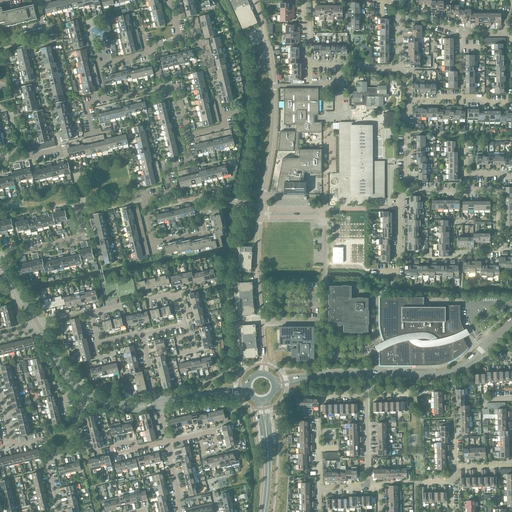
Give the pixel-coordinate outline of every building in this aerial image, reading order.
[(50,0),(48,0),(52,13),(57,11),(55,2),(51,3),(50,0)] [(61,0),(59,0),(62,10),(68,9),(65,0),(62,0),(61,0)] [(280,12),(294,12),(294,6),(290,6),(290,3),(282,3),(282,7),(280,7),(280,12)] [(234,11),(243,30),(258,23),(252,10),(251,10),(250,8),(251,8),(249,4),(243,7),(242,5),(236,8),(236,10),(234,11)] [(0,9),(0,21),(5,20),(6,27),(7,27),(6,25),(11,24),(11,25),(37,19),(37,20),(37,19),(34,5),(33,5),(34,6),(3,14),(2,7),(2,8),(2,9),(0,9)] [(324,21),(324,17),(324,6),(315,6),(315,17),(319,17),(319,20),(323,20),(323,21),(324,21)] [(333,21),(333,17),(333,6),(324,6),(324,17),(328,17),(328,20),(332,20),(332,21),(333,21)] [(333,17),(337,17),(337,20),(341,20),(341,21),(342,21),(342,6),(333,6),(333,17)] [(152,11),(153,17),(163,14),(162,11),(166,10),(165,8),(152,11)] [(294,12),(280,12),(280,13),(280,15),(278,16),(277,17),(277,19),(278,21),(280,21),(290,21),(290,19),(294,19),(294,12)] [(119,17),(120,22),(130,20),(129,16),(132,16),(132,14),(128,15),(128,14),(119,17)] [(168,19),(155,22),(156,27),(166,25),(165,21),(168,21),(168,19)] [(121,27),(123,32),(123,33),(131,31),(132,31),(131,27),(135,26),(134,24),(121,27)] [(66,29),(67,34),(80,31),(79,28),(83,27),(82,25),(69,28),(66,29)] [(286,34),(300,34),(300,28),(296,28),(296,25),(287,25),(287,29),(286,29),(286,34)] [(69,39),(72,39),(85,36),(84,34),(81,35),(80,31),(67,34),(69,39)] [(119,33),(120,39),(136,35),(136,33),(132,34),(131,31),(123,33),(123,32),(119,33)] [(300,34),(286,34),(286,35),(286,40),(287,40),(287,43),(296,43),(296,41),(300,41),(300,34)] [(120,39),(121,44),(133,41),(132,38),(137,37),(136,35),(120,39)] [(72,39),(73,44),(82,42),(82,38),(85,37),(85,36),(72,39)] [(211,45),(221,42),(223,42),(222,36),(210,39),(211,45)] [(121,44),(122,49),(134,46),(133,41),(121,44)] [(16,48),(17,55),(30,52),(30,51),(27,51),(26,48),(25,48),(24,46),(16,48)] [(38,53),(39,55),(52,52),(50,46),(41,49),(42,52),(38,53)] [(134,46),(122,49),(124,55),(136,52),(134,46)] [(188,48),(186,48),(189,60),(194,58),(193,50),(189,51),(188,48)] [(178,50),(176,51),(179,65),(184,64),(182,53),(179,54),(178,50)] [(17,55),(19,61),(28,58),(28,55),(31,54),(30,52),(17,55)] [(168,64),(165,53),(163,54),(164,57),(160,58),(162,66),(163,69),(169,67),(168,64)] [(77,57),(79,62),(87,60),(87,61),(88,60),(88,57),(91,56),(90,54),(77,57)] [(41,63),(41,65),(54,62),(53,57),(43,59),(44,63),(41,63)] [(20,66),(21,71),(23,71),(31,69),(30,66),(36,64),(35,62),(33,63),(20,66)] [(148,64),(145,64),(148,76),(154,74),(152,67),(148,67),(148,64)] [(45,74),(45,76),(58,72),(57,67),(55,67),(55,68),(47,69),(47,70),(48,73),(45,74)] [(21,72),(22,77),(37,73),(36,71),(33,72),(32,68),(31,69),(23,71),(21,71),(21,72)] [(214,75),(214,77),(227,74),(226,69),(218,71),(216,71),(217,75),(214,75)] [(116,70),(113,70),(116,82),(121,80),(119,73),(116,73),(116,70)] [(37,73),(22,77),(24,84),(34,82),(34,80),(35,79),(34,76),(37,75),(37,73)] [(109,77),(106,77),(105,74),(103,74),(104,77),(103,77),(106,86),(111,84),(111,83),(109,77)] [(194,79),(195,84),(205,82),(204,78),(207,78),(207,76),(194,79)] [(47,84),(48,86),(61,83),(59,78),(50,80),(50,84),(47,84)] [(216,86),(217,88),(230,85),(228,80),(219,82),(220,85),(216,86)] [(194,90),(196,89),(209,86),(209,84),(205,85),(205,82),(195,84),(193,85),(194,90)] [(357,82),(357,91),(351,91),(351,94),(352,94),(352,103),(354,103),(354,106),(354,105),(366,105),(366,106),(383,106),(383,97),(389,97),(389,94),(386,94),(386,86),(377,86),(377,88),(367,88),(367,82),(357,82)] [(21,94),(24,93),(37,90),(36,87),(32,88),(31,85),(20,88),(21,94)] [(83,89),(84,95),(96,92),(99,91),(99,89),(95,90),(94,86),(93,86),(93,87),(85,89),(83,89)] [(196,89),(198,95),(207,92),(206,89),(210,88),(209,86),(196,89)] [(50,95),(50,97),(63,94),(62,88),(52,91),(53,94),(50,95)] [(299,133),(322,133),(322,122),(314,122),(314,115),(318,115),(318,89),(283,89),(284,101),(284,109),(284,125),(294,125),(296,125),(296,132),(295,132),(295,131),(280,131),(278,151),(294,151),(295,151),(294,158),(283,158),(276,193),(284,193),(284,195),(306,195),(306,182),(302,182),(303,182),(301,181),(301,178),(303,178),(304,173),(311,174),(321,174),(321,150),(299,149),(299,150),(298,150),(298,133),(299,133)] [(24,93),(25,99),(34,97),(33,94),(37,93),(37,90),(24,93)] [(219,97),(219,98),(232,95),(231,90),(221,92),(222,96),(219,97)] [(25,99),(27,105),(40,102),(39,100),(35,101),(34,97),(25,99)] [(199,100),(200,105),(208,103),(208,104),(210,103),(209,100),(212,99),(212,97),(199,100)] [(141,99),(139,100),(141,111),(147,110),(145,102),(142,103),(141,99)] [(53,108),(53,110),(66,107),(65,101),(56,103),(57,107),(53,108)] [(157,104),(158,110),(169,107),(169,105),(165,105),(165,102),(163,103),(162,101),(161,101),(153,102),(154,105),(157,104)] [(40,102),(27,105),(28,112),(37,110),(36,106),(40,105),(40,102)] [(120,106),(118,106),(121,117),(126,116),(126,115),(125,115),(124,108),(121,109),(120,106)] [(58,112),(59,115),(68,113),(66,107),(53,110),(54,113),(58,112)] [(109,108),(107,109),(110,120),(115,119),(113,111),(110,112),(109,108)] [(34,112),(35,119),(48,115),(48,113),(45,114),(44,110),(34,112)] [(105,123),(103,113),(100,114),(99,111),(97,111),(97,113),(98,120),(99,123),(99,125),(105,123)] [(394,127),(394,112),(386,112),(386,113),(384,113),(384,126),(386,126),(386,127),(394,127)] [(56,123),(69,120),(71,119),(69,113),(68,113),(59,115),(60,119),(55,120),(56,123)] [(35,119),(37,125),(47,122),(46,118),(49,118),(48,115),(35,119)] [(162,126),(163,125),(170,123),(169,121),(172,120),(172,117),(161,120),(162,126)] [(61,124),(62,128),(71,126),(69,120),(56,123),(57,125),(61,124)] [(37,125),(38,131),(51,128),(51,126),(48,126),(47,122),(37,125)] [(339,122),(340,174),(351,174),(351,195),(352,195),(372,195),(372,198),(384,198),(384,164),(372,164),(372,125),(352,125),(352,122),(350,122),(339,122)] [(134,127),(135,133),(145,131),(144,127),(147,126),(147,124),(143,125),(134,127)] [(58,132),(59,135),(72,132),(71,126),(62,128),(62,131),(58,132)] [(38,131),(39,137),(50,134),(49,130),(52,130),(51,128),(38,131)] [(164,130),(166,136),(174,134),(173,131),(176,130),(176,128),(164,130)] [(230,136),(227,137),(229,147),(238,145),(236,140),(233,140),(231,129),(229,130),(230,136)] [(72,132),(59,135),(60,138),(62,137),(63,140),(62,140),(63,141),(73,138),(72,132)] [(121,132),(120,133),(123,146),(128,144),(126,135),(122,136),(121,132)] [(48,141),(51,141),(54,140),(54,138),(51,138),(50,134),(39,137),(37,137),(39,144),(40,144),(42,143),(45,142),(48,141)] [(111,135),(109,135),(112,148),(117,147),(115,137),(112,138),(111,135)] [(136,138),(138,143),(147,141),(146,138),(150,137),(149,135),(136,138)] [(79,142),(77,143),(80,156),(85,154),(86,154),(84,146),(84,145),(80,145),(79,142)] [(75,157),(73,147),(69,148),(69,145),(67,145),(67,148),(70,158),(75,157)] [(139,149),(140,154),(150,152),(149,148),(152,147),(152,146),(139,149)] [(171,157),(174,156),(179,155),(178,152),(181,151),(181,149),(169,151),(171,157)] [(141,159),(143,164),(143,165),(151,163),(152,163),(151,159),(155,158),(154,156),(141,159)] [(61,161),(64,174),(64,176),(71,174),(68,164),(65,165),(64,160),(61,161)] [(59,166),(56,166),(58,176),(64,174),(61,161),(58,162),(59,166)] [(224,166),(220,167),(223,176),(228,175),(231,174),(229,169),(227,169),(225,162),(223,163),(224,166)] [(51,163),(49,164),(52,177),(58,176),(56,166),(52,167),(51,163)] [(47,169),(44,169),(46,179),(52,177),(49,164),(46,164),(47,169)] [(216,164),(214,165),(217,178),(223,176),(220,167),(217,168),(216,164)] [(24,170),(26,179),(27,181),(33,179),(32,178),(31,172),(30,166),(28,166),(28,169),(24,170)] [(39,166),(36,167),(40,180),(46,179),(44,169),(40,170),(39,166)] [(35,171),(31,172),(32,178),(33,179),(33,182),(40,180),(36,167),(34,167),(35,171)] [(206,167),(204,167),(207,180),(212,179),(210,169),(206,170),(206,167)] [(20,168),(17,169),(20,181),(26,179),(24,170),(20,171),(20,168)] [(12,173),(13,176),(14,182),(20,181),(17,169),(15,169),(16,172),(12,173)] [(457,174),(448,174),(448,180),(448,183),(461,183),(461,177),(457,177),(457,174)] [(5,179),(1,179),(3,189),(9,187),(6,175),(4,176),(5,179)] [(8,175),(6,175),(9,187),(15,186),(14,182),(13,176),(9,177),(8,175)] [(410,211),(410,214),(418,214),(418,215),(420,215),(420,209),(422,209),(422,202),(420,202),(420,196),(410,196),(410,200),(404,200),(404,205),(410,205),(410,208),(404,208),(404,211),(410,211)] [(165,246),(162,246),(164,254),(177,251),(178,253),(191,250),(192,251),(212,246),(213,249),(223,247),(220,236),(223,235),(222,229),(223,228),(218,208),(217,208),(216,204),(201,207),(202,214),(209,213),(210,214),(211,214),(212,219),(211,219),(213,228),(214,227),(215,230),(213,230),(214,233),(213,233),(214,241),(211,241),(210,237),(205,238),(206,239),(201,240),(201,239),(192,241),(192,242),(190,243),(190,241),(187,242),(187,241),(178,243),(178,244),(176,244),(176,243),(173,244),(173,242),(164,244),(165,246)] [(190,204),(187,204),(190,216),(195,214),(197,213),(196,206),(194,207),(194,206),(190,207),(190,204)] [(122,211),(123,216),(133,214),(132,208),(131,209),(131,206),(122,208),(123,211),(122,211)] [(60,208),(58,209),(61,222),(67,220),(67,219),(66,216),(66,213),(65,211),(61,212),(60,208)] [(56,213),(53,214),(55,223),(55,224),(61,223),(61,222),(58,209),(55,209),(56,213)] [(164,222),(162,214),(159,215),(158,211),(156,212),(156,214),(158,223),(157,223),(158,226),(164,225),(164,222)] [(48,212),(46,213),(49,226),(55,224),(55,223),(53,214),(49,215),(48,212)] [(91,222),(104,219),(107,218),(105,212),(94,214),(95,218),(90,219),(91,222)] [(44,216),(40,217),(43,227),(49,226),(46,213),(44,213),(44,216)] [(408,229),(408,232),(418,232),(418,229),(420,229),(420,220),(418,220),(418,215),(418,214),(410,214),(409,214),(409,218),(405,218),(405,223),(408,223),(408,226),(405,226),(405,229),(408,229)] [(36,215),(34,216),(37,229),(43,227),(40,217),(36,218),(36,215)] [(6,216),(4,217),(7,230),(13,229),(11,220),(7,221),(6,216)] [(32,219),(28,220),(30,229),(30,230),(37,229),(34,216),(31,216),(32,219)] [(18,232),(24,230),(21,217),(18,218),(19,222),(16,223),(18,232)] [(24,230),(24,232),(30,230),(30,229),(28,220),(25,221),(24,217),(21,217),(24,230)] [(96,223),(97,227),(106,225),(104,219),(91,222),(92,224),(96,223)] [(266,245),(265,245),(265,249),(265,251),(265,255),(265,257),(265,258),(265,262),(265,263),(265,264),(265,268),(276,268),(278,268),(279,268),(279,267),(278,267),(279,265),(277,265),(277,264),(277,263),(277,261),(277,259),(277,258),(277,257),(277,255),(277,254),(277,253),(277,252),(277,251),(277,249),(277,248),(277,246),(277,245),(277,244),(277,242),(277,241),(277,239),(277,238),(277,237),(277,235),(277,233),(277,232),(277,231),(277,229),(277,228),(277,227),(277,226),(277,225),(278,225),(279,225),(279,223),(279,220),(278,220),(275,220),(267,220),(266,220),(266,222),(266,223),(266,225),(266,226),(266,228),(266,229),(266,231),(266,232),(266,233),(266,235),(266,236),(266,238),(266,239),(266,241),(266,242),(266,245)] [(439,233),(439,238),(449,238),(449,235),(452,235),(452,230),(449,230),(449,227),(452,227),(452,224),(449,224),(449,220),(439,220),(439,226),(437,226),(437,233),(439,233)] [(299,222),(296,222),(296,267),(300,267),(304,267),(307,267),(310,267),(311,267),(311,265),(311,263),(311,251),(311,249),(311,247),(314,247),(314,238),(314,237),(313,237),(313,236),(313,235),(313,234),(313,233),(313,232),(314,232),(314,225),(314,224),(314,222),(313,222),(305,222),(301,222),(300,222),(299,222)] [(333,224),(333,242),(345,242),(345,239),(363,239),(363,224),(333,224)] [(93,231),(94,234),(107,231),(106,225),(97,227),(97,230),(93,231)] [(99,236),(100,239),(109,237),(107,231),(94,234),(95,237),(99,236)] [(418,232),(408,232),(408,236),(405,236),(405,241),(408,241),(408,244),(405,244),(405,246),(408,246),(408,251),(418,251),(418,250),(420,250),(420,238),(418,238),(418,232)] [(96,244),(97,246),(110,243),(109,237),(100,239),(100,243),(96,244)] [(449,238),(439,238),(439,244),(437,244),(437,250),(439,250),(439,256),(449,256),(449,253),(452,253),(452,248),(449,248),(449,245),(452,245),(452,242),(449,242),(449,238)] [(102,248),(102,251),(112,249),(110,243),(97,246),(97,249),(102,248)] [(351,245),(351,263),(363,263),(363,245),(351,245)] [(87,246),(84,247),(87,258),(88,258),(88,260),(94,259),(91,248),(87,249),(87,246)] [(79,251),(80,254),(81,260),(87,258),(84,247),(82,247),(83,250),(79,251)] [(238,268),(246,269),(245,272),(251,272),(251,259),(252,259),(252,252),(252,249),(251,248),(250,248),(250,247),(241,247),(240,248),(239,248),(239,252),(238,268)] [(333,248),(333,263),(343,262),(343,247),(333,248)] [(99,256),(100,258),(113,255),(112,249),(102,251),(103,255),(99,256)] [(139,258),(139,261),(148,259),(147,255),(145,256),(143,256),(142,251),(132,253),(134,259),(139,258)] [(499,257),(499,265),(499,268),(505,268),(505,270),(511,270),(511,268),(511,267),(511,251),(510,252),(511,257),(507,257),(507,252),(502,252),(502,257),(499,257)] [(75,252),(73,253),(76,265),(82,263),(81,260),(80,254),(76,255),(75,252)] [(72,256),(68,257),(70,266),(76,265),(73,253),(71,253),(72,256)] [(63,255),(61,256),(64,268),(70,266),(68,257),(64,258),(63,255)] [(113,255),(100,258),(100,261),(105,260),(105,264),(115,262),(113,255)] [(59,259),(55,260),(57,269),(64,268),(61,256),(59,256),(59,259)] [(475,272),(480,272),(481,272),(481,265),(481,261),(477,261),(477,256),(475,256),(475,261),(471,261),(471,256),(466,256),(466,261),(463,261),(463,272),(469,272),(469,274),(475,274),(475,272)] [(30,263),(32,271),(33,273),(39,272),(38,270),(35,258),(33,259),(34,262),(30,263)] [(38,258),(35,258),(38,270),(44,269),(43,263),(42,260),(38,261),(38,258)] [(51,258),(48,259),(51,271),(57,269),(55,260),(51,261),(51,258)] [(47,262),(43,263),(44,269),(45,272),(51,271),(48,259),(46,259),(47,262)] [(422,276),(422,265),(419,265),(419,260),(414,260),(414,265),(411,265),(411,260),(408,260),(408,265),(404,265),(404,276),(410,276),(410,278),(417,278),(417,276),(422,276)] [(426,265),(422,265),(422,276),(428,276),(428,278),(435,278),(435,276),(440,276),(440,265),(437,265),(437,263),(432,263),(432,265),(429,265),(429,260),(426,260),(426,265)] [(444,265),(440,265),(440,276),(446,276),(446,278),(453,278),(453,276),(459,276),(459,265),(455,265),(455,260),(450,260),(450,265),(447,265),(447,260),(444,260),(444,265)] [(481,272),(480,272),(480,276),(486,276),(486,278),(493,278),(493,276),(499,276),(499,268),(499,265),(493,265),(493,260),(490,260),(490,265),(487,265),(487,260),(484,260),(484,265),(481,265),(481,272)] [(26,273),(23,261),(21,262),(22,265),(18,266),(20,274),(26,273)] [(25,261),(23,261),(26,273),(32,271),(30,263),(26,264),(25,261)] [(266,278),(266,280),(266,281),(266,284),(266,285),(266,286),(266,289),(266,291),(266,292),(266,294),(266,295),(266,296),(266,298),(266,299),(266,301),(267,301),(275,301),(275,300),(278,300),(278,301),(279,301),(279,298),(279,297),(279,296),(278,296),(277,296),(277,295),(277,294),(277,292),(277,291),(277,290),(277,288),(277,287),(277,285),(277,284),(277,282),(277,281),(277,280),(276,280),(276,277),(274,277),(273,277),(266,277),(266,278)] [(312,277),(296,277),(296,302),(299,302),(300,302),(312,302),(312,301),(312,299),(313,299),(314,299),(314,292),(313,292),(313,291),(313,289),(313,288),(313,287),(314,287),(314,286),(314,277),(312,277)] [(237,283),(238,292),(245,292),(245,297),(238,297),(238,301),(246,301),(246,306),(239,306),(239,316),(248,315),(254,315),(254,305),(253,291),(252,282),(246,283),(246,282),(237,283)] [(366,294),(329,293),(329,317),(366,317),(366,294)] [(380,365),(430,365),(434,365),(439,365),(443,364),(447,362),(453,360),(458,356),(463,352),(467,348),(462,338),(460,335),(459,333),(464,331),(464,330),(462,325),(461,322),(460,320),(460,317),(460,314),(460,305),(424,305),(424,303),(424,297),(380,297),(380,322),(380,327),(381,332),(382,336),(384,341),(384,342),(385,342),(384,343),(384,344),(384,345),(386,346),(387,346),(385,348),(382,349),(380,350),(380,365)] [(167,301),(165,302),(168,316),(173,314),(171,306),(169,306),(167,301)] [(157,304),(154,304),(157,318),(163,317),(160,308),(158,309),(157,304)] [(120,312),(117,313),(120,327),(126,326),(123,317),(121,317),(120,312)] [(109,315),(106,316),(109,330),(115,328),(113,319),(111,320),(109,315)] [(240,326),(241,335),(248,334),(248,339),(241,340),(242,344),(249,343),(249,348),(242,349),(243,358),(252,358),(252,357),(258,357),(257,348),(256,334),(255,325),(249,325),(240,326)] [(280,345),(287,345),(287,352),(292,352),(292,357),(296,357),(296,361),(314,361),(314,327),(280,327),(280,345)] [(39,386),(41,385),(49,384),(48,378),(46,379),(40,380),(37,381),(39,386)] [(10,393),(18,391),(17,385),(15,386),(8,388),(9,392),(7,392),(7,395),(10,394),(10,393)] [(10,405),(12,405),(12,403),(21,401),(20,396),(11,398),(12,402),(9,403),(10,405)] [(17,415),(26,413),(25,407),(16,409),(17,414),(14,414),(15,417),(18,416),(17,415)] [(448,408),(434,408),(434,416),(442,416),(442,414),(443,414),(443,411),(448,411),(448,408)] [(88,422),(96,420),(99,420),(97,414),(95,415),(86,417),(88,422)] [(60,416),(51,418),(53,424),(51,424),(52,427),(57,425),(57,423),(61,422),(60,416)] [(17,427),(20,427),(20,425),(29,423),(27,418),(19,420),(20,424),(17,425),(17,427)] [(125,421),(126,424),(128,433),(133,431),(131,420),(125,421)] [(440,426),(440,431),(440,432),(449,432),(449,429),(450,429),(450,423),(437,423),(437,426),(440,426)] [(117,435),(115,424),(109,425),(110,428),(112,436),(117,435)] [(30,428),(21,431),(22,434),(19,435),(20,438),(23,437),(22,436),(31,434),(30,428)] [(33,451),(35,459),(40,458),(38,449),(34,450),(34,448),(31,448),(32,451),(33,451)] [(22,453),(24,462),(30,461),(28,452),(24,453),(23,450),(21,451),(21,453),(22,453)] [(239,463),(237,452),(234,453),(231,453),(231,452),(228,453),(231,465),(239,463)] [(12,456),(14,464),(19,463),(17,454),(13,455),(12,453),(10,453),(11,456),(12,456)] [(0,455),(0,458),(1,458),(3,467),(9,466),(7,457),(3,458),(2,455),(0,455)] [(109,455),(104,456),(106,464),(107,467),(112,466),(109,455)] [(226,466),(223,455),(221,456),(221,455),(218,456),(220,465),(221,468),(226,466)] [(96,469),(93,458),(88,460),(90,471),(96,469)] [(153,481),(156,480),(164,478),(163,473),(152,476),(153,481)] [(301,483),(301,488),(310,488),(310,486),(311,485),(311,481),(307,481),(307,483),(305,483),(305,480),(299,480),(299,483),(301,483)] [(221,494),(222,499),(233,497),(231,489),(227,490),(228,492),(221,494)] [(118,494),(119,497),(119,499),(121,505),(126,504),(123,493),(118,494)] [(66,504),(69,503),(77,501),(84,499),(84,498),(80,499),(79,495),(76,496),(68,498),(68,501),(65,501),(66,502),(66,504)] [(119,497),(114,498),(116,509),(122,508),(121,505),(119,499),(119,497)] [(111,510),(108,499),(102,501),(102,504),(104,503),(105,511),(111,510)]
